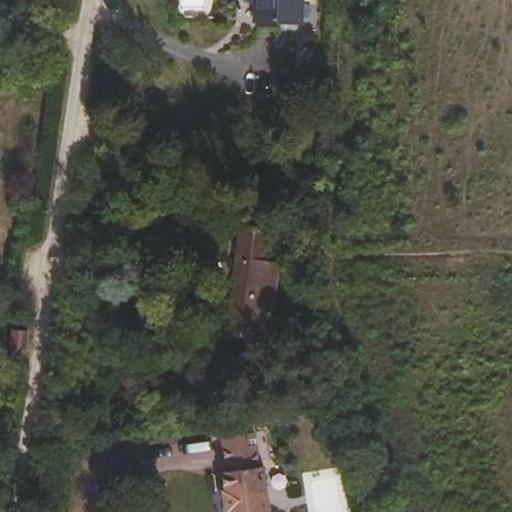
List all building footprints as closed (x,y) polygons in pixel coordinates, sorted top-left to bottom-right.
[(293,20),(295,0),(251,0),(250,16),(293,20)] [(139,249),(145,210),(122,207),(115,246),(139,249)] [(258,257),(263,224),(235,221),(228,271),(269,277),(272,259),(258,257)] [(265,306),(269,277),(228,271),(224,301),(265,306)] [(305,511),(290,455),(286,456),(278,422),(246,431),(255,465),(251,466),(256,485),(262,506),(263,511),(305,511)] [(262,506),(256,485),(254,485),(259,507),(262,506)]
